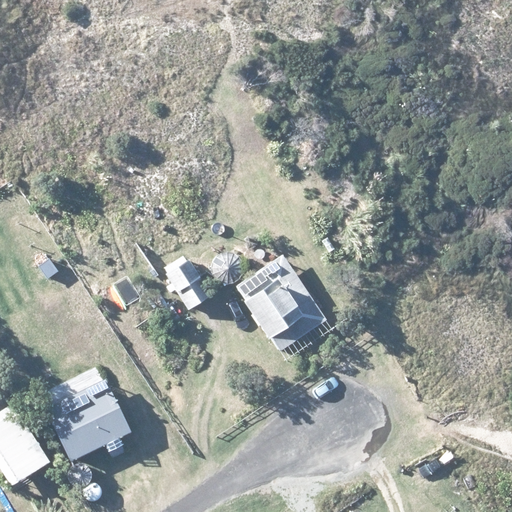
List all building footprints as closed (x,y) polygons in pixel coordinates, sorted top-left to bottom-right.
[(323,316),(279,251),(233,281),(243,296),(241,298),(265,335),(268,333),(276,347),(323,316)] [(34,263),(44,276),(57,266),(47,253),(34,263)] [(164,274),(186,310),(209,295),(187,258),(183,260),(181,256),(162,268),(166,273),(164,274)] [(65,457),(126,427),(101,375),(39,406),(65,457)] [(0,403),(0,470),(7,481),(46,456),(9,398),(0,403)]
